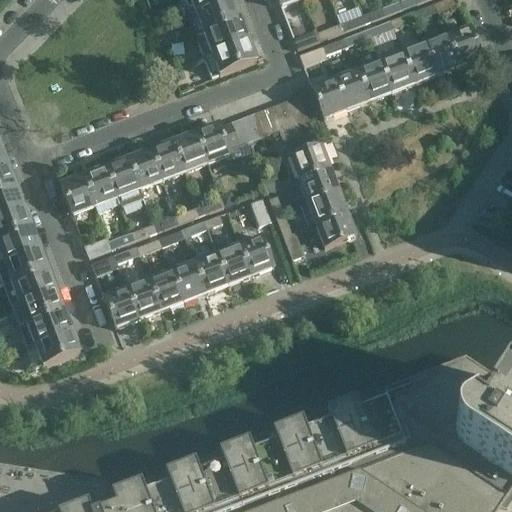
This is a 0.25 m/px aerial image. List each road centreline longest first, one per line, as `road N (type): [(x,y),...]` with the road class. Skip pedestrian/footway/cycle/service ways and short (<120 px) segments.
road 1 (residential): [(29,167),(281,72),(252,0)]
road 2 (residential): [(99,344),(29,167)]
